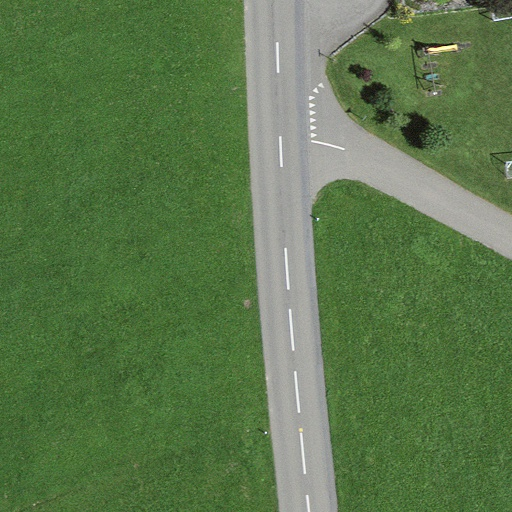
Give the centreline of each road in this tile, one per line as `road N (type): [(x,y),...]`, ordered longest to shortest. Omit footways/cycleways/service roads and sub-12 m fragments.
road 1 (tertiary): [(281,145),(311,511)]
road 2 (unclassified): [(281,145),(348,151),(511,238)]
road 3 (tertiary): [(277,0),(281,145)]
